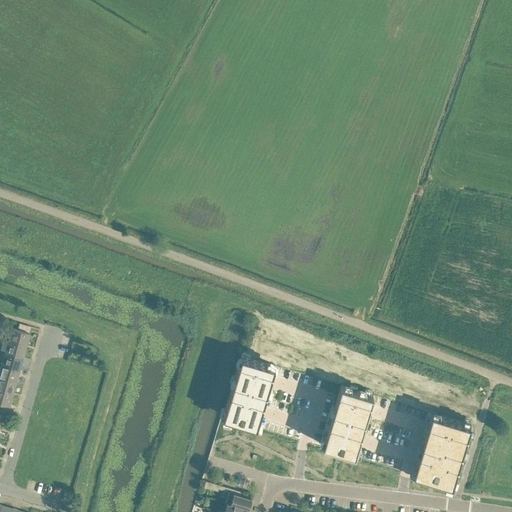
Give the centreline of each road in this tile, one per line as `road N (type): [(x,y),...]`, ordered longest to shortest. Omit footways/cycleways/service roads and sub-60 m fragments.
road 1 (unclassified): [(511,386),(0,198)]
road 2 (residential): [(4,487),(50,335)]
road 3 (residential): [(390,500),(281,488),(263,511)]
